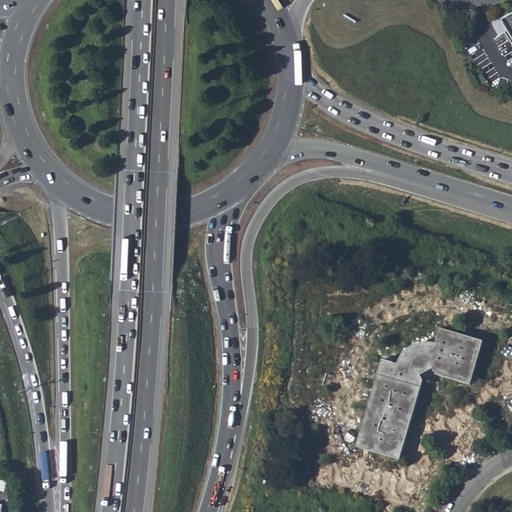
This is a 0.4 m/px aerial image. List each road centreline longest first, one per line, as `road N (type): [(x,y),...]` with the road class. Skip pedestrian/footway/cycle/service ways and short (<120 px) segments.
road 1 (trunk): [(133,511),(166,0)]
road 2 (trunk): [(142,0),(110,511)]
road 3 (unknown): [(434,511),(334,471),(366,342),(380,321),(425,304),(511,325)]
road 4 (trunk): [(230,402),(246,394),(251,351),(246,248),(279,191),(327,171),(444,186)]
road 5 (trunk): [(60,185),(63,511)]
road 6 (primary): [(511,175),(343,115),(291,76)]
road 7 (trunk): [(0,282),(31,373),(49,511)]
road 8 (trunk): [(230,402),(231,347),(214,240),(221,200)]
road 9 (primary): [(271,152),(341,153),(444,186)]
road 10 (primary): [(60,185),(96,208),(138,218),(181,215),(221,200)]
